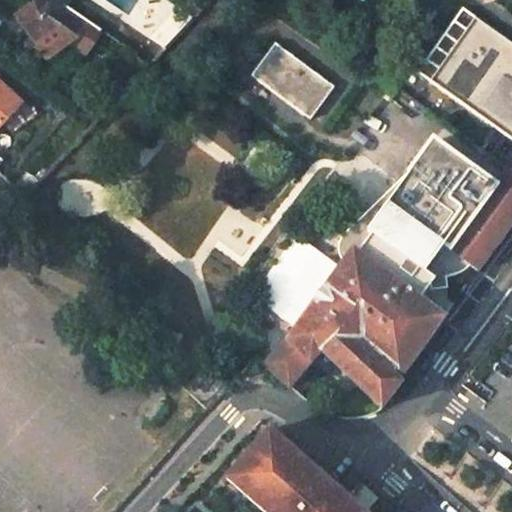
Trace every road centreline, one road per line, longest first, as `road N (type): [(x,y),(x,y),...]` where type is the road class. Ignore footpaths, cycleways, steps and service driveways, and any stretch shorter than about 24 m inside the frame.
road 1 (residential): [(138,511),(244,402),(265,403),(315,444),(343,451),(370,448),(388,435),(427,387)]
road 2 (residential): [(427,387),(511,269)]
